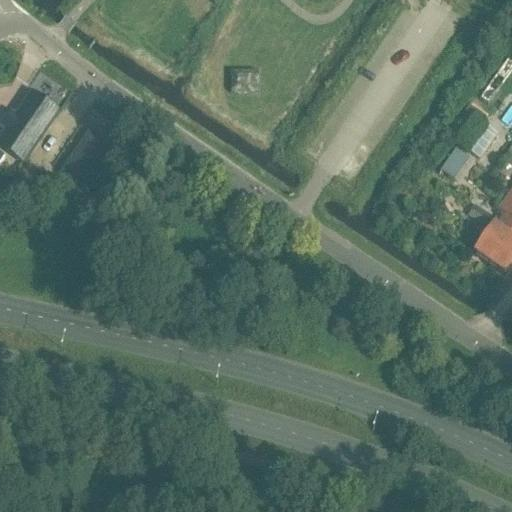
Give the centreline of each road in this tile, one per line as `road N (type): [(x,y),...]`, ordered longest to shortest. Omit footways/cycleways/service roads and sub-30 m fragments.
road 1 (unclassified): [(511,367),(96,85),(34,30),(6,25)]
road 2 (trunk): [(511,466),(284,381),(0,311)]
road 3 (trunk): [(0,360),(358,455),(493,511)]
